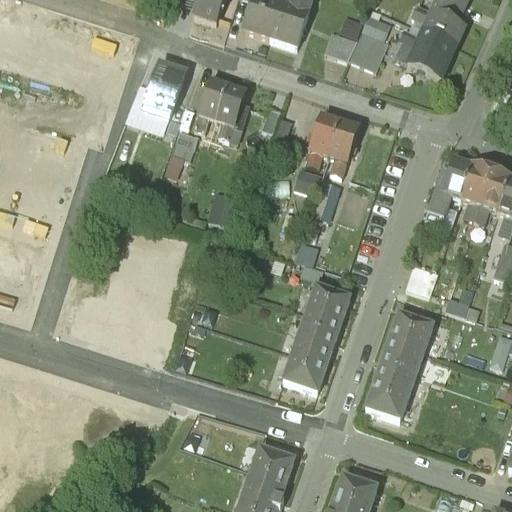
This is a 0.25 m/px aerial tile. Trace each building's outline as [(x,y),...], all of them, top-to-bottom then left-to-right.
[(225,0),(199,0),(192,22),(215,30),(225,0)] [(274,0),(255,0),(255,3),(254,3),(252,7),(243,37),(269,46),(280,12),(281,11),(272,8),(274,0)] [(463,8),(445,0),(438,0),(435,8),(459,18),(463,8)] [(311,6),(294,1),(290,15),(306,20),(311,6)] [(459,18),(435,8),(429,21),(424,32),(422,38),(456,53),(463,36),(453,31),(459,18)] [(290,15),(280,12),(269,46),(296,55),(307,20),(306,20),(290,15)] [(380,19),(371,15),(356,47),(347,67),(375,78),(387,49),(376,44),(382,29),(376,26),(380,19)] [(429,21),(416,16),(412,26),(424,32),(429,21)] [(419,45),(406,39),(394,66),(440,87),(456,53),(422,38),(419,45)] [(356,47),(330,39),(324,60),(347,68),(347,67),(356,47)] [(168,128),(184,81),(160,72),(144,119),(168,128)] [(226,95),(208,88),(196,123),(197,123),(208,127),(215,129),(226,95)] [(244,100),(226,95),(215,129),(221,131),(232,135),(240,137),(247,114),(240,112),(244,100)] [(279,119),(267,115),(260,137),(271,141),(279,119)] [(208,127),(197,123),(193,136),(204,140),(208,127)] [(280,125),(272,148),(284,152),(291,129),(280,125)] [(320,125),(309,159),(321,163),(327,165),(339,131),(320,125)] [(232,135),(221,131),(217,144),(228,148),(232,135)] [(339,131),(327,165),(334,167),(344,171),(345,171),(356,137),(339,131)] [(209,148),(175,137),(168,159),(190,166),(195,152),(207,156),(209,148)] [(293,143),(288,159),(286,159),(284,163),(295,167),(302,146),(293,143)] [(321,163),(310,160),(306,172),(317,176),(321,163)] [(344,171),(334,167),(330,180),(340,184),(344,171)] [(449,183),(442,203),(450,206),(460,209),(460,208),(471,175),(454,169),(449,183)] [(490,180),(472,174),(471,175),(460,208),(469,211),(479,214),(490,180)] [(490,180),(479,214),(488,217),(498,220),(509,186),(490,180)] [(442,181),(425,230),(440,235),(450,206),(442,203),(449,183),(442,181)] [(511,237),(511,187),(509,186),(498,220),(497,222),(502,224),(496,243),(509,247),(511,237)] [(479,214),(469,211),(464,225),(474,229),(479,214)] [(488,217),(479,214),(474,229),(483,232),(488,217)] [(511,252),(505,250),(493,285),(507,290),(511,274),(511,252)] [(410,284),(433,292),(436,280),(413,273),(410,284)] [(433,292),(410,284),(405,296),(429,304),(433,292)] [(349,305),(314,294),(282,389),(316,400),(349,305)] [(468,312),(449,306),(445,318),(464,324),(468,312)] [(481,316),(468,312),(464,324),(477,328),(481,316)] [(431,334),(398,322),(365,417),(399,428),(431,334)] [(511,351),(503,348),(498,363),(511,367),(511,351)] [(293,469),(259,457),(239,511),(281,511),(283,508),(280,507),(293,469)] [(332,511),(370,511),(375,497),(341,485),(332,511)]
